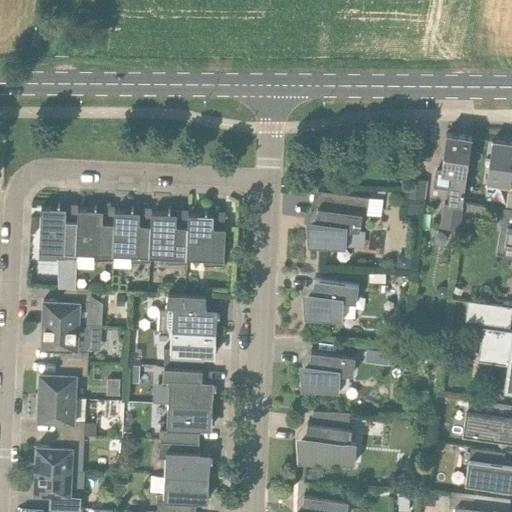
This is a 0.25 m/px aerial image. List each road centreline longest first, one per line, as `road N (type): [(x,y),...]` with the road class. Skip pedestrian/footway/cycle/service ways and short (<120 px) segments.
road 1 (residential): [(0,397),(10,206),(28,179),(266,185)]
road 2 (residential): [(248,511),(266,185)]
road 3 (secondary): [(0,86),(269,87)]
road 4 (secondary): [(269,87),(511,89)]
